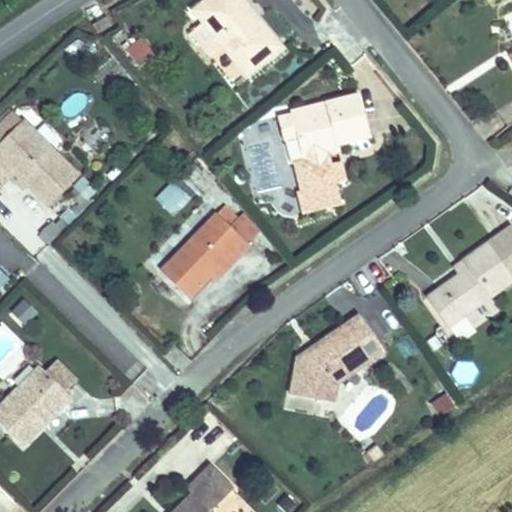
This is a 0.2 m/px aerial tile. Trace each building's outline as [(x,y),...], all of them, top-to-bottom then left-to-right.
[(281,48),(257,18),(253,21),(235,0),(205,0),(192,11),(203,24),(220,45),(246,76),(281,48)] [(257,18),(242,0),(235,0),(253,21),(257,18)] [(98,34),(111,26),(106,17),(93,25),(98,34)] [(220,45),(203,24),(191,33),(209,54),(220,45)] [(62,110),(73,120),(90,103),(79,92),(62,110)] [(369,138),(358,94),(290,111),(291,114),(277,117),(283,141),(297,137),(303,160),(293,162),(293,164),(300,192),(304,191),(309,213),(341,205),(335,184),(331,167),(330,168),(321,156),(319,148),(335,144),(336,147),(337,146),(369,138)] [(0,141),(2,143),(23,122),(13,112),(0,124),(0,141)] [(78,175),(24,121),(23,122),(2,143),(0,145),(0,166),(8,174),(12,171),(27,185),(48,206),(78,175)] [(346,181),(337,146),(336,147),(335,144),(319,148),(321,156),(330,168),(331,167),(335,184),(346,181)] [(203,172),(194,163),(184,171),(194,181),(203,172)] [(27,185),(12,171),(8,174),(23,190),(27,185)] [(171,214),(188,196),(172,180),(154,198),(171,214)] [(80,204),(93,191),(83,181),(70,195),(80,204)] [(309,213),(304,191),(300,192),(296,193),(302,215),(309,213)] [(236,218),(224,207),(217,214),(229,226),(236,218)] [(235,259),(249,245),(248,245),(259,232),(241,213),(236,218),(229,226),(217,214),(161,271),(188,299),(210,276),(231,255),(235,259)] [(47,242),(66,224),(62,220),(54,228),(50,224),(39,235),(47,242)] [(448,328),(511,282),(511,274),(489,242),(462,261),(468,268),(459,275),(426,298),(448,328)] [(215,281),(235,259),(231,255),(210,276),(215,281)] [(468,268),(462,261),(453,268),(459,275),(468,268)] [(0,289),(9,277),(0,270),(0,289)] [(25,324),(35,313),(23,301),(13,311),(25,324)] [(337,384),(384,352),(359,316),(314,347),(319,353),(309,360),(297,358),(291,395),(333,403),(337,384)] [(309,360),(319,353),(314,347),(297,358),(309,360)] [(75,380),(57,362),(46,374),(55,382),(64,391),(75,380)] [(454,366),(456,386),(477,385),(476,365),(454,366)] [(36,424),(55,405),(58,410),(70,398),(64,391),(55,382),(46,374),(39,367),(0,406),(0,424),(23,446),(41,429),(36,424)] [(429,400),(435,417),(454,409),(447,393),(429,400)] [(41,429),(58,410),(55,405),(36,424),(41,429)] [(375,462),(384,455),(377,446),(368,452),(363,456),(368,463),(373,459),(375,462)] [(210,511),(232,490),(210,467),(187,490),(193,496),(198,501),(186,511),(210,511)] [(186,511),(198,501),(193,496),(175,511),(186,511)]
